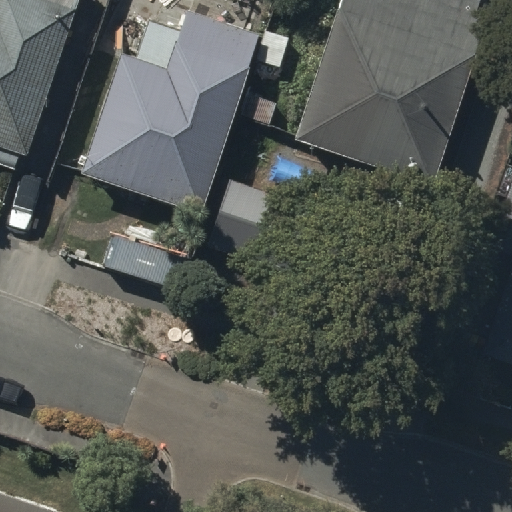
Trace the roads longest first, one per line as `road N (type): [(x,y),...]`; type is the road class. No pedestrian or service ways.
road 1 (residential): [(223,431),(464,511)]
road 2 (residential): [(0,355),(223,431)]
